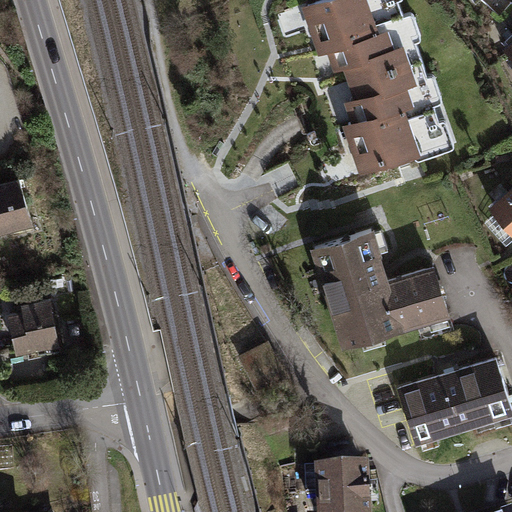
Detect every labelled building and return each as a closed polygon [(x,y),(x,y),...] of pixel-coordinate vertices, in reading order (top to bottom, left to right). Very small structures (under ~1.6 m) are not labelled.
[(398,0),(295,0),(348,172),(442,144),(398,0)] [(511,60),(511,41),(503,50),(511,60)] [(511,177),(477,207),(505,240),(511,234),(511,177)] [(16,178),(0,181),(0,219),(24,214),(16,178)] [(370,221),(312,236),(340,345),(452,316),(438,260),(383,273),(370,221)] [(45,291),(3,299),(12,350),(55,343),(45,291)] [(240,355),(257,392),(287,378),(271,341),(240,355)] [(394,382),(406,436),(508,413),(496,360),(394,382)] [(306,468),(308,511),(373,511),(371,465),(306,468)]
